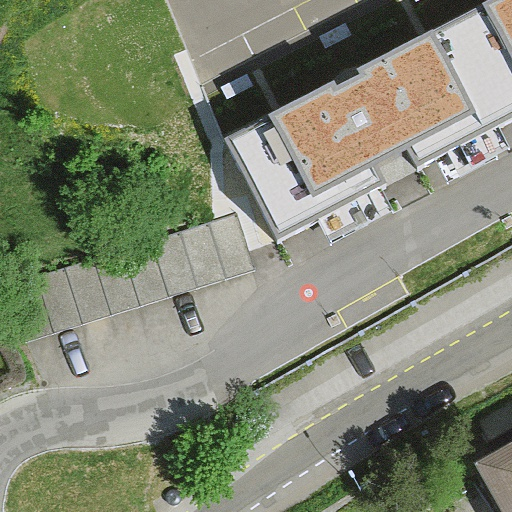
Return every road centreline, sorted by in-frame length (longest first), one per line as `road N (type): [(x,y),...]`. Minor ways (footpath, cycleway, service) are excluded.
road 1 (residential): [(511,183),(310,294),(187,394),(141,409),(24,424),(0,439)]
road 2 (residential): [(511,329),(317,441),(221,511)]
